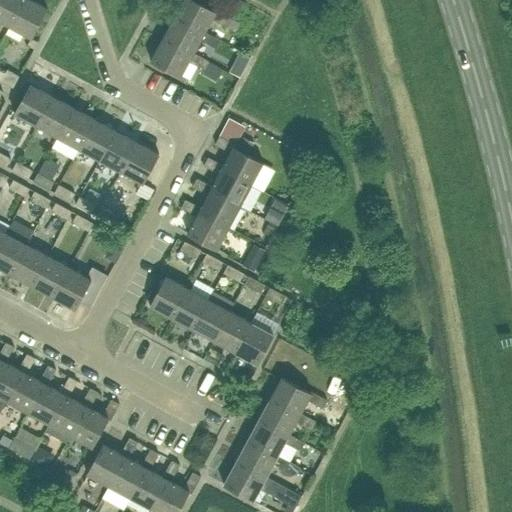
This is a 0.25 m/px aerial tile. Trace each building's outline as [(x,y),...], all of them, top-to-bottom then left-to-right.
[(0,0),(0,22),(9,27),(23,0),(0,0)] [(30,0),(23,0),(9,27),(31,39),(47,9),(30,0)] [(182,0),(173,18),(204,34),(205,32),(212,19),(236,32),(240,23),(215,10),(214,11),(204,6),(205,4),(206,3),(206,2),(206,1),(206,0),(182,0)] [(173,18),(162,39),(192,55),(193,53),(200,40),(215,48),(220,40),(205,32),(204,34),(173,18)] [(192,55),(162,39),(150,61),(180,77),(189,61),(204,69),(208,61),(193,53),(192,55)] [(239,53),(234,63),(244,68),(249,59),(239,53)] [(209,62),(204,72),(216,77),(220,68),(209,62)] [(5,74),(0,70),(0,81),(12,88),(19,76),(7,70),(5,74)] [(36,127),(52,96),(30,84),(14,115),(36,127)] [(9,95),(0,90),(0,103),(2,109),(9,95)] [(73,108),(52,96),(36,127),(57,138),(73,108)] [(73,108),(57,138),(78,150),(94,119),(73,108)] [(245,127),(228,118),(219,136),(236,144),(245,127)] [(99,161),(116,130),(94,119),(78,150),(99,161)] [(99,161),(120,172),(137,142),(116,130),(99,161)] [(223,166),(221,169),(250,185),(264,192),(276,170),(248,155),(254,144),(243,139),(237,149),(234,148),(235,145),(219,136),(214,144),(230,153),(223,166)] [(159,154),(137,142),(120,172),(142,184),(159,154)] [(10,158),(0,152),(0,163),(6,167),(10,158)] [(239,206),(250,185),(221,169),(223,166),(208,157),(203,166),(218,174),(211,187),(209,191),(239,206)] [(33,170),(17,162),(12,171),(28,179),(33,170)] [(39,174),(34,182),(49,190),(53,181),(39,174)] [(198,212),(228,227),(239,206),(209,191),(211,187),(196,179),(192,187),(207,195),(200,208),(198,212)] [(29,189),(13,181),(8,190),(24,198),(29,189)] [(75,194),(59,186),(55,193),(71,201),(75,194)] [(51,200),(34,192),(30,200),(46,209),(51,200)] [(96,205),(80,197),(76,205),(91,214),(96,205)] [(289,205),(274,197),(267,209),(282,217),(289,205)] [(198,212),(200,208),(185,200),(181,208),(196,216),(187,233),(216,249),(228,227),(198,212)] [(72,212),(55,203),(51,212),(67,220),(72,212)] [(117,216),(101,208),(97,217),(113,225),(117,216)] [(93,223),(77,214),(72,224),(88,232),(93,223)] [(115,236),(99,227),(95,235),(110,244),(115,236)] [(0,242),(0,268),(10,274),(26,244),(5,232),(0,242)] [(200,251),(185,242),(181,250),(196,259),(200,251)] [(47,255),(26,244),(10,274),(31,286),(47,255)] [(47,255),(31,286),(52,297),(69,267),(47,255)] [(222,264),(207,255),(203,262),(218,271),(222,264)] [(244,274),(228,265),(224,273),(239,282),(244,274)] [(90,278),(69,267),(52,297),(74,309),(79,301),(89,306),(106,276),(94,270),(90,278)] [(149,306),(171,318),(188,288),(166,276),(149,306)] [(264,285),(249,277),(245,285),(260,293),(264,285)] [(192,329),(209,299),(188,288),(171,318),(192,329)] [(286,297),(270,288),(265,297),(282,305),(286,297)] [(192,329),(213,341),(230,311),(209,299),(192,329)] [(213,341),(235,352),(251,322),(230,311),(213,341)] [(273,334),(251,322),(235,352),(257,364),(273,334)] [(0,361),(1,360),(5,362),(13,346),(5,342),(0,351),(0,361)] [(1,360),(0,361),(0,398),(6,401),(22,371),(26,373),(34,358),(26,353),(18,369),(5,362),(1,360)] [(6,401),(27,413),(43,383),(47,385),(55,369),(47,365),(39,380),(26,373),(22,371),(6,401)] [(27,413),(48,424),(64,394),(68,396),(76,381),(68,376),(60,392),(47,385),(43,383),(27,413)] [(300,415),(301,412),(308,400),(322,408),(327,399),(310,391),(309,392),(281,377),(269,399),(300,415)] [(81,403),(68,396),(64,394),(48,424),(50,425),(46,431),(66,442),(85,406),(89,408),(97,392),(89,388),(81,403)] [(85,406),(66,442),(69,436),(91,447),(107,419),(110,420),(119,404),(110,399),(102,415),(89,408),(85,406)] [(300,415),(269,399),(257,420),(288,436),(290,434),(297,421),(311,428),(316,420),(301,412),(300,415)] [(288,436),(257,420),(246,441),(277,457),(278,455),(285,442),(300,450),(304,442),(290,434),(288,436)] [(0,443),(8,448),(13,437),(5,433),(0,441),(0,443)] [(13,437),(8,448),(29,459),(35,449),(13,437)] [(124,456),(128,458),(137,442),(129,437),(120,453),(102,444),(86,474),(108,486),(124,456)] [(235,463),(265,478),(266,476),(273,463),(288,471),(293,463),(278,455),(277,457),(246,441),(235,463)] [(35,449),(29,459),(43,467),(49,457),(35,449)] [(124,456),(108,486),(129,497),(145,467),(149,469),(158,453),(150,449),(141,465),(128,458),(124,456)] [(129,497),(150,509),(166,479),(170,481),(179,465),(171,460),(162,476),(149,469),(145,467),(129,497)] [(265,478),(235,463),(223,485),(253,501),(260,488),(295,507),(302,495),(266,476),(265,478)] [(166,479),(150,509),(156,511),(176,511),(188,492),(191,493),(200,476),(192,472),(183,488),(170,481),(166,479)]
